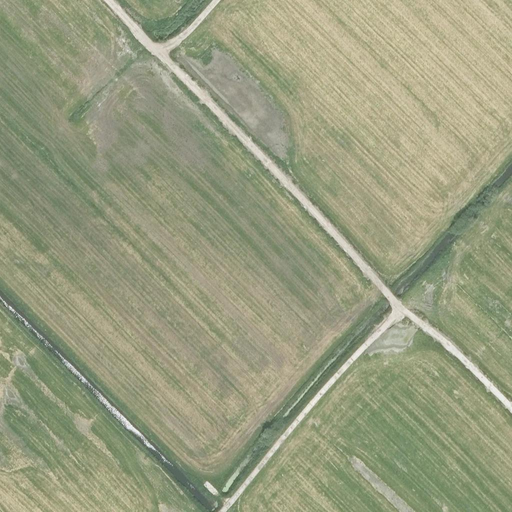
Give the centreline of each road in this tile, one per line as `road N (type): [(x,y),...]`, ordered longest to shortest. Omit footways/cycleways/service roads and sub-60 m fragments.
road 1 (track): [(511,408),(401,309),(107,0)]
road 2 (track): [(401,309),(222,511)]
